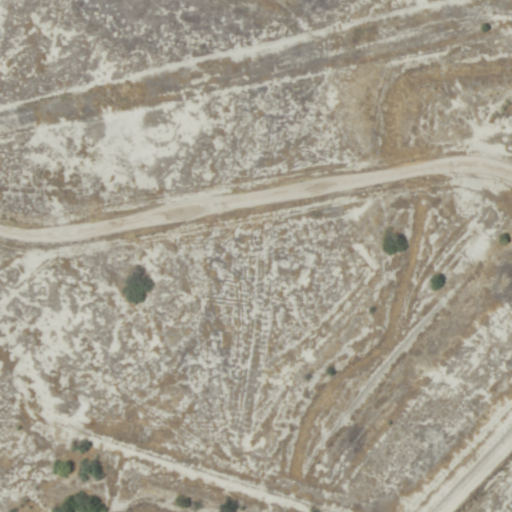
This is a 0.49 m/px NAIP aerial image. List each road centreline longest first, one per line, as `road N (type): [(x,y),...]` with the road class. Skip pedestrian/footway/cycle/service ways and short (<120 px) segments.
road 1 (track): [(511,163),(412,169),(46,237),(0,230)]
road 2 (track): [(511,410),(411,511)]
